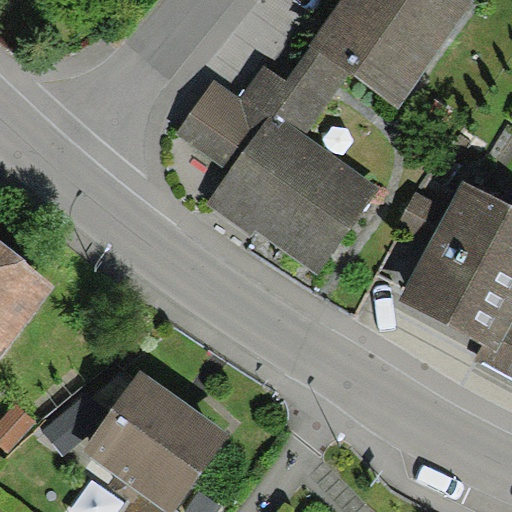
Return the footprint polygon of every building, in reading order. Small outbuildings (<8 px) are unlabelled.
[(264,66),(241,99),(280,127),(285,120),(306,135),(350,74),(399,108),(474,1),(473,0),(340,0),(308,46),(310,47),(287,81),(264,66)] [(241,99),(214,80),(176,133),(231,172),(207,205),(250,235),(255,228),(318,273),(380,187),(306,135),(285,120),(280,127),(241,99)] [(476,357),(511,376),(511,207),(462,181),(398,300),(483,345),(476,357)] [(0,357),(56,286),(0,241),(0,357)] [(141,370),(83,450),(137,488),(168,511),(173,511),(176,509),(230,434),(141,370)] [(43,432),(63,455),(99,424),(79,401),(43,432)] [(0,420),(0,446),(6,452),(34,422),(15,404),(0,420)] [(179,511),(176,509),(173,511),(168,511),(137,488),(119,511),(179,511)] [(219,511),(223,508),(198,491),(184,511),(185,511),(219,511)]
